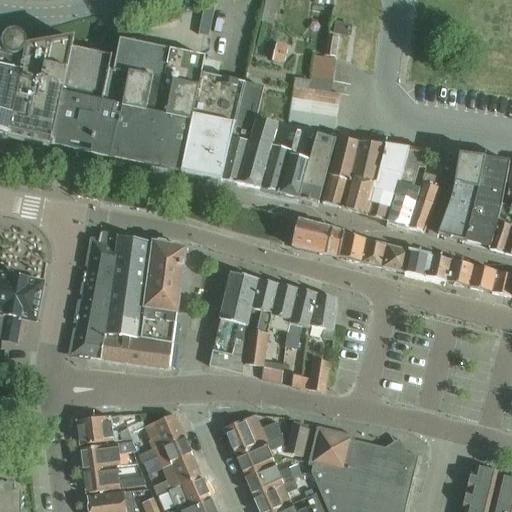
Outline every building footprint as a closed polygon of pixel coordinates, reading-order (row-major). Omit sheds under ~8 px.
[(266,0),(261,22),(274,26),(281,0),(279,0),(266,0)] [(204,9),(198,36),(208,38),(215,5),(204,9)] [(335,34),(350,36),(351,27),(336,25),(335,34)] [(0,134),(53,146),(66,80),(68,72),(74,42),(26,50),(27,45),(25,41),(22,37),(17,35),(13,35),(8,37),(5,40),(4,44),(0,43),(0,134)] [(324,58),(336,60),(339,38),(327,37),(324,58)] [(110,159),(179,174),(201,77),(204,61),(205,60),(119,42),(113,73),(128,76),(121,108),(122,108),(110,159)] [(276,45),(272,62),(283,64),(287,47),(276,45)] [(66,80),(53,146),(92,155),(105,89),(108,76),(109,72),(112,58),(72,49),(66,80)] [(442,54),(438,84),(438,86),(454,88),(459,57),(442,54)] [(312,68),(335,71),(336,60),(324,58),(314,57),(312,68)] [(201,77),(179,174),(220,183),(232,135),(245,87),(217,80),(220,65),(204,61),(201,77)] [(333,83),(335,71),(312,68),(310,80),(333,83)] [(109,72),(108,76),(105,89),(92,155),(110,159),(122,108),(121,108),(128,76),(113,73),(109,72)] [(294,88),(332,94),(333,83),(310,80),(309,81),(295,79),(294,88)] [(220,183),(238,187),(250,140),(255,124),(254,124),(263,90),(245,87),(238,116),(232,135),(220,183)] [(337,108),(339,96),(332,95),(332,94),(294,88),(291,100),(337,108)] [(335,120),(336,114),(337,108),(291,100),(289,111),(335,120)] [(289,111),(287,122),(287,123),(333,131),(335,120),(289,111)] [(238,187),(256,191),(272,149),(277,129),(255,124),(250,140),(238,187)] [(298,201),(300,192),(308,163),(302,162),(308,137),(296,136),(291,154),(278,196),(298,201)] [(316,138),(298,201),(317,205),(334,143),(316,138)] [(340,143),(335,161),(334,166),(322,205),(341,210),(351,173),(350,173),(357,144),(340,143)] [(370,146),(357,144),(350,173),(351,173),(341,210),(367,218),(380,168),(384,148),(370,146)] [(392,198),(394,198),(405,167),(404,166),(408,151),(384,148),(380,168),(367,218),(384,223),(392,198)] [(269,194),(278,196),(291,154),(272,149),(256,191),(269,194)] [(394,198),(386,223),(407,230),(418,193),(413,191),(418,170),(425,171),(428,154),(408,151),(404,166),(405,167),(394,198)] [(437,237),(465,245),(485,161),(459,157),(450,201),(437,237)] [(510,164),(485,161),(465,245),(489,251),(500,211),(502,206),(510,164)] [(443,181),(444,167),(428,164),(424,176),(418,193),(407,230),(421,234),(443,181)] [(489,251),(502,255),(511,229),(511,228),(511,227),(505,226),(509,209),(505,209),(505,207),(502,206),(500,211),(489,251)] [(511,222),(511,227),(511,228),(511,229),(502,255),(511,257),(511,222)] [(321,231),(297,225),(292,248),(315,254),(321,231)] [(344,236),(321,231),(315,254),(338,259),(344,236)] [(86,271),(112,276),(117,240),(98,236),(97,245),(91,244),(86,271)] [(338,259),(360,264),(366,242),(344,236),(338,259)] [(108,305),(104,335),(136,341),(149,246),(117,240),(112,276),(108,305)] [(360,264),(382,269),(388,247),(366,242),(360,264)] [(152,246),(145,311),(141,342),(171,347),(176,316),(184,252),(152,246)] [(382,269),(404,275),(409,252),(388,247),(382,269)] [(430,257),(409,252),(404,275),(425,279),(430,257)] [(451,262),(430,257),(425,279),(445,284),(451,262)] [(473,267),(451,262),(445,284),(468,290),(473,267)] [(473,267),(468,290),(490,295),(495,273),(473,267)] [(108,305),(111,286),(112,276),(86,271),(81,300),(108,305)] [(511,299),(511,276),(495,273),(490,295),(511,299)] [(22,320),(36,323),(44,284),(0,275),(0,331),(2,332),(0,341),(17,344),(22,320)] [(244,342),(251,313),(258,283),(230,276),(218,326),(208,370),(239,377),(244,342)] [(278,288),(258,283),(251,313),(260,315),(255,335),(248,334),(244,369),(261,371),(266,336),(268,329),(278,288)] [(278,288),(268,329),(272,330),(274,320),(290,324),(297,293),(278,288)] [(296,350),(301,330),(307,331),(308,328),(317,298),(297,293),(290,324),(287,334),(288,335),(285,349),(296,350)] [(308,328),(322,331),(319,340),(331,343),(333,335),(333,329),(335,302),(317,298),(308,328)] [(75,329),(104,335),(108,305),(81,300),(75,329)] [(104,335),(75,329),(70,358),(100,362),(104,335)] [(104,335),(100,362),(168,373),(171,347),(141,342),(136,341),(104,335)] [(310,381),(301,379),(299,391),(323,396),(324,389),(325,383),(328,365),(313,362),(310,381)] [(261,371),(260,381),(280,386),(282,375),(284,367),(262,364),(261,371)] [(292,377),(290,389),(299,391),(301,379),(292,377)] [(151,451),(181,438),(172,417),(144,429),(150,443),(147,443),(151,451)] [(234,458),(280,438),(275,425),(260,432),(253,419),(222,432),(234,458)] [(76,425),(79,448),(117,443),(116,433),(111,434),(109,421),(76,425)] [(306,432),(290,428),(284,456),(300,460),(306,432)] [(312,469),(310,475),(326,511),(405,511),(418,460),(406,457),(396,463),(390,453),(352,444),(353,439),(316,430),(307,468),(312,469)] [(123,446),(79,452),(82,474),(115,470),(120,470),(118,458),(136,454),(132,445),(128,436),(126,432),(118,435),(123,446)] [(134,434),(128,436),(132,445),(138,443),(134,434)] [(157,460),(160,467),(161,470),(190,458),(181,438),(151,451),(151,452),(138,457),(143,466),(157,460)] [(280,438),(234,458),(242,477),(271,465),(267,456),(284,449),(280,439),(280,438)] [(161,470),(166,482),(153,488),(157,497),(169,493),(199,479),(190,458),(161,470)] [(0,511),(21,511),(21,493),(14,493),(14,460),(0,459),(0,511)] [(251,498),(291,481),(287,470),(275,475),(271,465),(242,477),(251,498)] [(85,496),(122,491),(146,489),(144,479),(117,482),(115,470),(82,474),(85,496)] [(463,511),(511,511),(511,484),(500,482),(501,478),(474,471),(463,511)] [(179,511),(208,499),(199,479),(169,493),(172,500),(174,500),(179,511)] [(256,511),(275,511),(289,506),(285,496),(296,491),(291,481),(251,498),(256,511)] [(312,487),(303,491),(307,499),(316,495),(312,487)] [(134,511),(132,494),(86,500),(87,511),(134,511)] [(311,511),(324,511),(317,495),(316,495),(307,499),(311,508),(310,509),(311,511)] [(213,511),(208,499),(179,511),(213,511)] [(158,511),(153,501),(142,506),(144,511),(158,511)]
